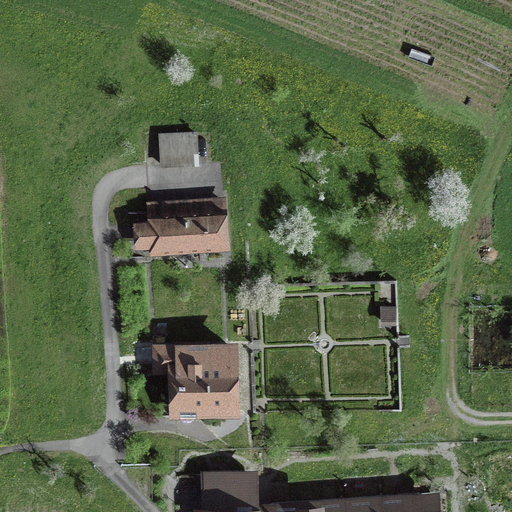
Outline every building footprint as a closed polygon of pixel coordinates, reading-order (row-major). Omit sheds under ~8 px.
[(195,132),(160,134),(161,164),(197,162),(195,132)] [(154,250),(225,245),(223,212),(222,212),(221,199),(191,201),(191,200),(170,201),(170,202),(152,203),(152,211),(152,222),(135,223),(136,240),(154,239),(154,250)] [(394,301),(381,303),(383,317),(397,315),(394,301)] [(157,368),(178,367),(179,406),(232,405),(230,346),(156,347),(157,368)] [(252,473),(205,474),(206,511),(254,511),(255,511),(254,511),(252,473)] [(432,511),(431,501),(255,511),(254,511),(432,511)]
